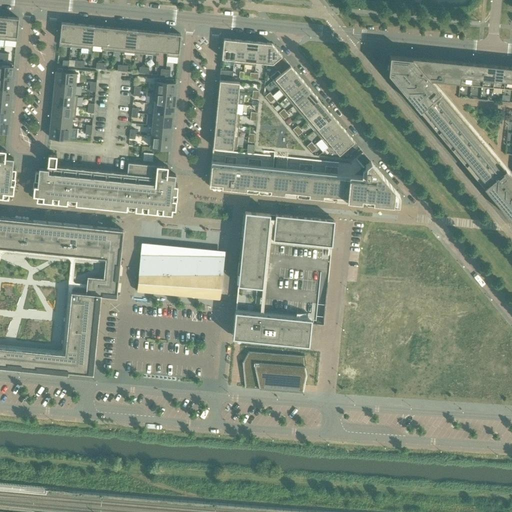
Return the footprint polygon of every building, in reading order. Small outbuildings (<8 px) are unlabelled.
[(7,17),(5,40),(16,41),(18,18),(7,17)] [(60,46),(70,47),(72,23),(61,22),(60,37),(59,45),(59,46),(60,46)] [(70,47),(81,48),(83,24),(82,24),(72,23),(70,47)] [(88,48),(92,49),(94,26),(83,24),(81,48),(88,48)] [(102,50),(105,27),(94,26),(92,49),(93,44),(95,44),(102,45),(102,50)] [(102,50),(113,51),(115,28),(105,27),(102,50)] [(123,52),(124,52),(126,29),(115,28),(113,51),(123,52)] [(124,52),(135,53),(137,30),(126,29),(124,52)] [(135,53),(145,54),(148,31),(137,30),(135,53)] [(153,55),(156,55),(158,32),(148,31),(145,54),(153,55)] [(166,56),(167,56),(169,33),(160,32),(158,32),(156,55),(157,55),(157,51),(167,52),(166,56)] [(169,33),(167,56),(166,62),(176,63),(177,57),(178,57),(178,53),(180,40),(180,34),(169,33)] [(233,60),(234,60),(236,40),(223,39),(221,59),(233,60)] [(233,63),(244,64),(246,41),(236,40),(234,60),(233,60),(233,63)] [(255,65),(255,62),(257,42),(246,41),(244,64),(255,65)] [(255,62),(266,63),(268,43),(257,42),(255,62)] [(281,74),(290,66),(286,61),(284,58),(283,58),(281,56),(282,56),(281,55),(280,54),(279,53),(278,51),(275,49),(276,49),(275,48),(274,47),(272,45),(272,44),(271,43),(268,43),(266,63),(272,63),(281,74)] [(511,67),(484,65),(389,55),(387,73),(484,187),(511,220),(511,67)] [(0,66),(0,77),(12,79),(13,67),(0,66)] [(272,81),(279,89),(297,74),(290,66),(281,74),(272,81)] [(56,76),(55,83),(76,85),(77,74),(70,73),(57,72),(56,72),(56,76)] [(279,89),(286,98),(304,82),(297,74),(279,89)] [(0,88),(11,90),(12,79),(0,77),(0,88)] [(219,80),(218,91),(238,93),(239,82),(219,80)] [(151,92),(151,93),(174,95),(175,84),(168,83),(158,82),(155,82),(155,83),(153,92),(151,92)] [(286,98),(293,106),(311,91),(304,82),(286,98)] [(54,89),(54,94),(77,96),(75,95),(76,85),(55,83),(55,87),(54,89)] [(0,88),(0,99),(10,100),(11,90),(0,88)] [(218,91),(217,102),(237,104),(238,93),(218,91)] [(293,106),(300,114),(318,99),(311,91),(293,106)] [(151,93),(150,103),(173,106),(174,95),(151,93)] [(54,94),(53,105),(76,107),(77,96),(54,94)] [(0,110),(9,111),(10,100),(0,99),(0,110)] [(300,114),(307,122),(325,107),(318,99),(300,114)] [(217,102),(216,113),(236,115),(236,114),(237,104),(217,102)] [(152,104),(151,114),(172,116),(173,106),(150,103),(150,104),(152,104)] [(53,105),(52,115),(75,118),(76,107),(53,105)] [(307,122),(314,131),(332,115),(325,107),(307,122)] [(0,120),(8,122),(9,111),(0,110),(0,120)] [(216,113),(215,124),(238,126),(239,116),(239,115),(236,114),(236,115),(216,113)] [(150,123),(150,125),(171,127),(172,116),(151,114),(151,120),(150,123)] [(52,115),(51,126),(72,128),(73,118),(75,118),(52,115)] [(314,131),(321,139),(339,124),(332,115),(314,131)] [(8,122),(0,120),(0,132),(7,133),(8,122)] [(215,124),(214,134),(237,137),(238,126),(215,124)] [(298,124),(293,129),(299,134),(303,130),(298,124)] [(331,145),(346,132),(339,124),(321,139),(328,148),(331,145)] [(153,126),(152,136),(170,138),(171,127),(150,125),(150,126),(153,126)] [(72,128),(51,126),(50,130),(50,136),(50,137),(62,138),(70,139),(71,129),(72,128)] [(331,145),(339,154),(345,149),(348,154),(355,148),(358,146),(354,142),(349,136),(347,133),(346,132),(331,145)] [(237,137),(214,134),(213,147),(236,149),(237,137)] [(170,138),(152,136),(151,138),(150,147),(169,149),(170,143),(170,138)] [(0,197),(7,198),(8,193),(13,194),(15,169),(12,169),(13,158),(5,157),(5,150),(0,149),(0,197)] [(261,151),(260,154),(253,153),(253,154),(212,150),(209,186),(361,201),(361,198),(372,199),(372,201),(372,202),(393,204),(394,189),(370,161),(363,167),(355,158),(354,159),(353,160),(352,161),(351,161),(349,162),(348,162),(346,162),(345,162),(343,162),(287,157),(275,155),(275,152),(261,151)] [(355,157),(362,166),(371,160),(363,150),(355,157)] [(143,161),(152,162),(153,154),(143,153),(143,161)] [(33,196),(38,196),(37,201),(171,214),(172,209),(175,210),(177,185),(174,185),(175,174),(167,174),(167,166),(156,165),(156,166),(126,162),(125,172),(55,166),(56,155),(48,154),(47,169),(39,168),(38,172),(35,171),(33,196)] [(252,339),(257,339),(259,339),(269,340),(271,341),(281,342),(284,342),(294,343),(296,343),(306,344),(308,344),(311,323),(310,323),(311,319),(315,319),(316,314),(317,302),(319,280),(321,281),(323,281),(325,281),(327,281),(328,275),(329,268),(330,257),(331,245),(332,241),(334,219),(332,219),(326,219),(320,218),(317,218),(312,217),(303,216),(297,216),(289,215),(283,214),(275,214),(269,213),(250,211),(245,211),(244,212),(243,222),(243,224),(242,234),(242,237),(240,258),(240,260),(239,270),(238,272),(237,282),(237,284),(238,284),(235,308),(235,311),(235,310),(235,311),(234,314),(233,326),(232,332),(232,337),(234,337),(244,338),(252,339)] [(0,365),(31,368),(50,370),(50,368),(92,372),(100,293),(116,295),(123,229),(0,217),(0,365)] [(437,282),(449,254),(376,224),(364,252),(437,282)] [(148,292),(165,294),(192,297),(212,299),(219,299),(219,300),(223,256),(196,254),(189,253),(169,251),(147,249),(146,249),(145,259),(143,279),(141,292),(147,292),(148,292)] [(345,385),(501,394),(505,322),(474,321),(472,362),(461,361),(463,319),(441,318),(441,313),(433,313),(429,371),(418,371),(421,309),(410,308),(410,316),(391,315),(388,362),(377,362),(380,313),(349,312),(345,385)] [(251,352),(244,363),(244,386),(302,391),(304,367),(303,356),(251,352)]
